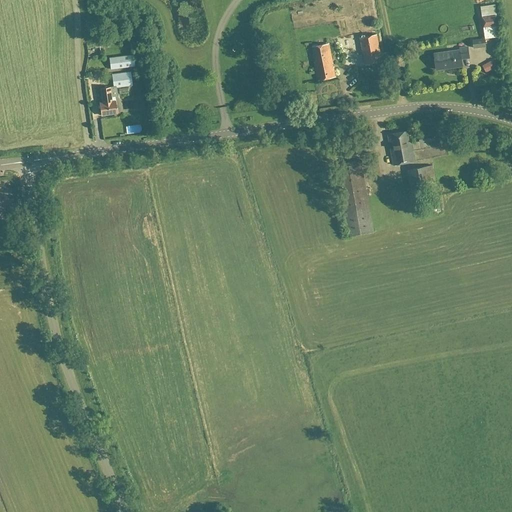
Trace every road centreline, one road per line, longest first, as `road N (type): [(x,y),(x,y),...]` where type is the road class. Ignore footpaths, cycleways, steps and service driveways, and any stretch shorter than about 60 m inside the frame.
road 1 (tertiary): [(511,120),(404,109),(29,163)]
road 2 (unclassified): [(128,511),(48,315),(29,163)]
road 3 (unknown): [(89,154),(75,0)]
road 4 (unknown): [(229,134),(213,47),(235,0)]
